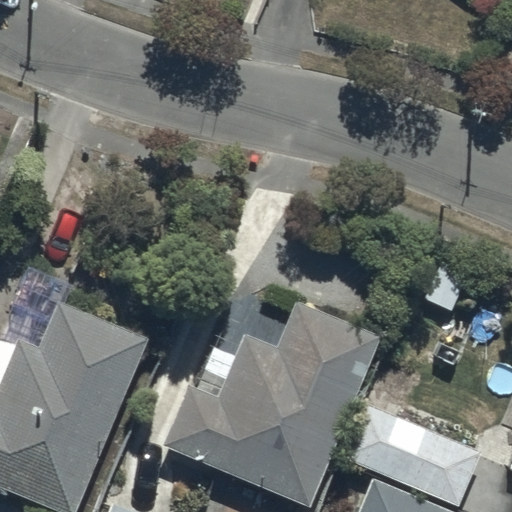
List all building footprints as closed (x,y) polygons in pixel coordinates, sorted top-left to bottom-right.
[(156,437),(304,498),(375,327),(289,292),(270,337),(238,323),(211,388),(181,375),(156,437)] [(0,480),(67,509),(141,331),(51,293),(33,338),(12,329),(0,357),(0,480)] [(336,449),(453,499),(476,446),(359,396),(336,449)] [(350,511),(458,511),(459,510),(368,471),(350,511)] [(143,511),(107,497),(101,511),(143,511)]
